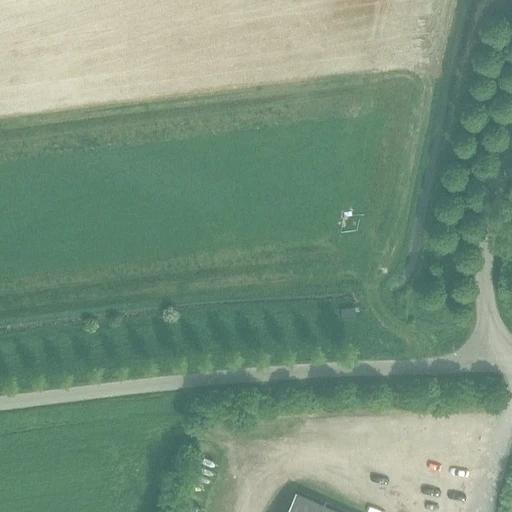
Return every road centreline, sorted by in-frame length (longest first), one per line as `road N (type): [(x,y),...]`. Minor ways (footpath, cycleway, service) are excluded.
road 1 (unclassified): [(0,406),(483,362)]
road 2 (unclassified): [(483,362),(485,250),(511,146)]
